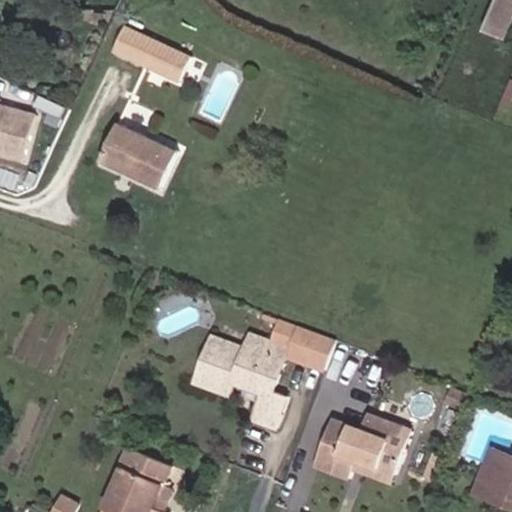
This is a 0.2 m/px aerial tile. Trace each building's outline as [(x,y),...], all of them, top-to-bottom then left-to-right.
[(511,0),(506,0),(493,31),(511,38),(511,0)] [(203,57),(137,25),(124,52),(190,83),(203,57)] [(47,115),(52,106),(41,100),(36,110),(47,115)] [(0,153),(19,160),(35,115),(0,103),(0,153)] [(58,123),(63,112),(52,106),(47,115),(46,117),(58,123)] [(190,148),(128,122),(111,161),(173,188),(190,148)] [(254,346),(220,335),(202,385),(242,398),(247,387),(271,396),(260,423),(287,433),(301,397),(289,392),(298,358),(337,375),(348,343),(288,320),(279,341),(261,332),(254,346)] [(374,427),(343,416),(326,466),(360,479),(363,471),(404,487),(422,429),(380,415),(374,427)] [(161,485),(169,463),(129,448),(120,468),(130,472),(113,511),(106,508),(104,511),(165,511),(161,510),(152,507),(161,485)] [(511,457),(491,450),(475,494),(507,505),(510,497),(511,497),(511,457)] [(348,487),(386,498),(390,489),(351,477),(348,487)] [(161,510),(170,488),(161,485),(152,507),(161,510)] [(58,511),(79,511),(84,500),(64,494),(58,511)]
